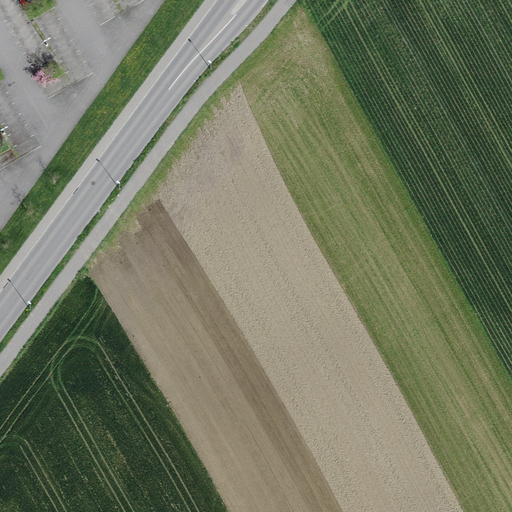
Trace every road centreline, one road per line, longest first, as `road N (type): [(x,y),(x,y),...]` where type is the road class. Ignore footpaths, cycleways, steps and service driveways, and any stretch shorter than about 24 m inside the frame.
road 1 (tertiary): [(242,0),(0,314)]
road 2 (unknown): [(160,0),(60,140)]
